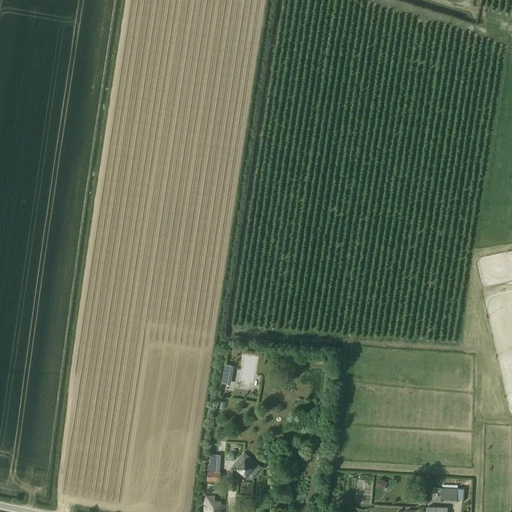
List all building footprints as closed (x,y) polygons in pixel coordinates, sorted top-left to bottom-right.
[(233,372),(224,371),(221,384),(231,385),(233,372)] [(237,469),(246,477),(254,468),(253,467),(257,463),(244,453),(233,465),(237,469)] [(210,464),(208,464),(208,472),(217,472),(218,455),(211,454),(210,464)] [(208,472),(207,482),(220,482),(221,472),(208,472)] [(379,479),(377,488),(387,491),(389,481),(379,479)] [(457,500),(457,498),(457,489),(441,489),(441,500),(457,500)] [(204,495),(202,511),(225,511),(226,505),(222,503),(222,500),(215,500),(215,495),(204,495)]
